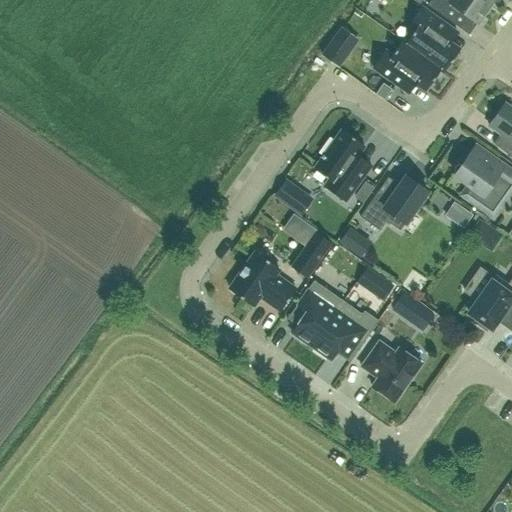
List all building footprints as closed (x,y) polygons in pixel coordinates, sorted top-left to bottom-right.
[(490,7),(480,0),(430,0),(426,6),(453,24),(460,13),(477,25),(490,7)] [(405,43),(444,71),(459,50),(450,44),(458,33),(422,8),(407,27),(413,31),(405,43)] [(347,27),(326,53),(342,65),(362,40),(347,27)] [(386,51),(372,70),(408,96),(417,84),(425,90),(439,71),(442,74),(444,71),(405,43),(401,40),(391,54),(386,51)] [(511,109),(504,104),(488,127),(499,135),(492,145),(511,158),(511,109)] [(350,166),(363,146),(342,131),(334,142),(329,139),(319,153),(323,156),(314,169),(329,180),(324,187),(344,202),(363,176),(350,166)] [(511,172),(474,146),(461,165),(458,165),(455,166),(453,168),(453,171),(454,174),(453,176),(467,186),(460,196),(492,218),(511,190),(511,172)] [(408,173),(389,199),(378,191),(360,216),(379,230),(391,214),(405,224),(427,191),(418,185),(421,182),(408,173)] [(291,267),(307,278),(331,243),(315,233),(291,267)] [(227,289),(253,307),(260,298),(280,312),(296,290),(275,275),(279,269),(254,251),(227,289)] [(511,277),(507,284),(495,275),(467,314),(475,319),(473,323),(486,332),(488,328),(490,330),(506,307),(511,311),(511,277)] [(383,280),(373,295),(383,301),(393,286),(383,280)] [(309,339),(314,343),(342,303),(312,282),(301,299),(311,306),(292,332),(306,343),(309,339)] [(330,361),(337,351),(350,360),(362,343),(378,320),(364,311),(361,314),(343,301),(342,303),(314,343),(318,347),(315,351),(330,361)] [(394,353),(378,342),(360,367),(376,379),(371,387),(393,403),(421,364),(398,348),(394,353)]
